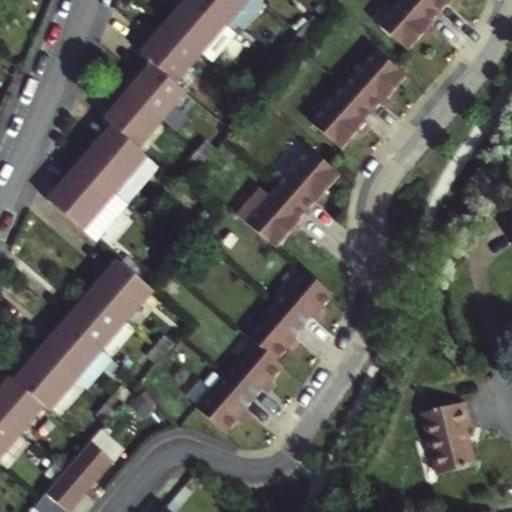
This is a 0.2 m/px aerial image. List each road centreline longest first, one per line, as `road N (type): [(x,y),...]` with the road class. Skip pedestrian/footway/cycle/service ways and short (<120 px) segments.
road 1 (residential): [(114,511),(173,450),(251,470),(287,457),(336,388),(362,328),(376,207),(387,180),(511,16)]
road 2 (residential): [(82,0),(0,200)]
